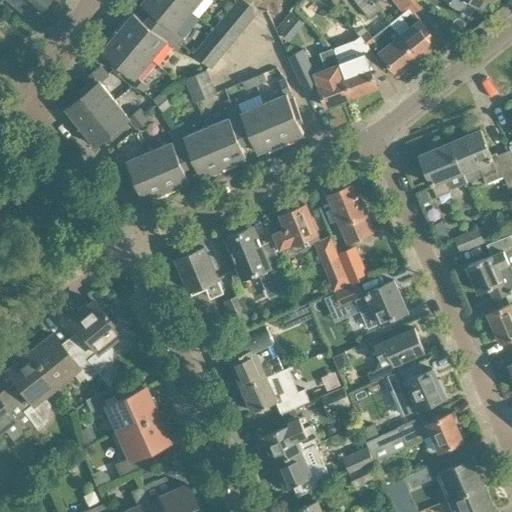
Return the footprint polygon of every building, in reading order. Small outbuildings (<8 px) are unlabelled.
[(6,0),(14,7),(20,0),(23,0),(37,12),(47,0),(6,0)] [(176,30),(191,12),(177,0),(144,0),(142,3),(153,12),(145,21),(134,12),(118,31),(152,58),(167,41),(175,48),(184,37),(176,30)] [(177,0),(191,12),(200,0),(214,0),(215,1),(215,0),(177,0)] [(244,0),(239,0),(233,8),(250,22),(261,10),(249,3),(244,0)] [(261,10),(268,0),(250,0),(249,3),(261,10)] [(282,0),(280,3),(290,11),(298,0),(282,0)] [(314,0),(307,4),(311,12),(321,6),(317,0),(314,0)] [(354,0),(370,18),(380,9),(371,0),(354,0)] [(392,0),(402,12),(390,22),(419,58),(439,42),(415,11),(424,5),(420,0),(392,0)] [(452,0),(449,4),(461,12),(461,13),(464,16),(465,15),(469,18),(475,9),(478,10),(485,0),(452,0)] [(250,22),(233,8),(225,17),(242,31),(250,22)] [(284,21),(277,30),(281,33),(296,16),(292,13),(284,21)] [(235,41),(242,31),(225,17),(217,26),(235,41)] [(353,27),(357,33),(360,36),(370,48),(374,45),(376,47),(377,47),(398,74),(419,58),(390,22),(372,37),(366,30),(360,21),(353,27)] [(217,26),(209,35),(227,50),(235,41),(217,26)] [(113,59),(110,62),(124,74),(127,71),(135,78),(137,76),(152,58),(118,31),(102,50),(113,59)] [(355,42),(335,49),(352,96),(378,87),(365,52),(370,48),(360,36),(357,33),(359,36),(354,40),(355,42)] [(219,59),(227,50),(209,35),(202,44),(219,59)] [(219,59),(202,44),(194,54),(211,69),(219,59)] [(303,49),(289,55),(301,81),(315,76),(327,106),(352,96),(335,49),(320,54),(325,66),(314,70),(303,49)] [(100,65),(94,69),(104,81),(109,76),(100,65)] [(102,82),(104,81),(94,69),(87,76),(91,81),(74,95),(77,98),(66,107),(81,126),(115,99),(102,82)] [(186,80),(191,91),(213,82),(208,70),(186,80)] [(263,73),(253,77),(256,85),(267,80),(263,73)] [(137,76),(135,78),(132,82),(143,92),(148,86),(137,76)] [(245,90),(256,85),(253,77),(242,82),(245,90)] [(286,79),(279,82),(285,95),(288,93),(288,94),(292,92),(286,79)] [(218,94),(213,82),(191,91),(196,103),(218,94)] [(154,100),(159,106),(169,98),(164,92),(154,100)] [(300,112),(295,101),(292,103),(288,94),(288,93),(285,95),(264,104),(280,140),(293,135),(294,137),(304,133),(296,114),(300,112)] [(229,118),(207,127),(223,164),(236,158),(237,161),(247,157),(231,121),(243,116),(258,152),(268,148),(267,146),(280,140),(264,104),(260,94),(237,104),(225,109),(229,118)] [(159,106),(164,113),(174,105),(169,98),(159,106)] [(115,99),(81,126),(97,146),(108,137),(111,140),(125,129),(122,125),(130,119),(129,117),(115,99)] [(140,108),(134,113),(143,123),(148,119),(140,108)] [(129,117),(130,119),(137,128),(143,123),(134,113),(129,117)] [(201,176),(224,166),(207,127),(185,137),(181,128),(168,133),(172,142),(151,151),(166,188),(167,190),(190,181),(184,168),(195,163),(201,176)] [(480,129),(450,142),(467,181),(484,174),(487,183),(504,176),(511,196),(511,195),(511,155),(510,150),(492,157),(480,129)] [(437,196),(450,191),(451,190),(450,188),(467,181),(450,142),(420,154),(437,196)] [(128,157),(125,150),(113,155),(116,162),(128,157)] [(166,188),(151,151),(129,161),(128,157),(116,162),(119,171),(126,168),(132,183),(136,181),(144,200),(153,196),(152,193),(166,188)] [(348,240),(374,229),(358,192),(357,192),(353,183),(328,194),(348,240)] [(286,228),(283,229),(273,234),(279,248),(291,243),(294,251),(300,251),(306,249),(312,243),(321,240),(306,204),(281,214),(287,227),(285,227),(286,228)] [(254,226),(226,237),(238,266),(231,269),(236,280),(257,271),(260,270),(266,283),(286,275),(276,250),(266,254),(254,226)] [(462,251),(484,242),(478,229),(456,238),(462,251)] [(511,251),(511,239),(510,234),(487,243),(492,254),(467,265),(479,292),(490,287),(495,299),(511,292),(511,270),(509,263),(510,263),(506,254),(511,251)] [(331,235),(321,240),(335,274),(331,276),(330,280),(333,285),(335,287),(337,286),(338,289),(351,283),(339,254),(331,235)] [(181,256),(177,258),(186,279),(183,281),(187,291),(191,289),(193,294),(207,288),(211,297),(223,292),(204,246),(194,251),(192,247),(179,253),(181,256)] [(356,247),(339,254),(351,283),(369,276),(356,247)] [(339,290),(335,291),(344,310),(358,304),(366,322),(368,327),(380,322),(389,318),(407,310),(394,279),(362,293),(357,282),(339,290)] [(239,334),(252,328),(239,295),(225,301),(239,334)] [(83,335),(73,342),(97,371),(96,372),(108,386),(119,376),(109,364),(111,362),(112,347),(105,340),(104,340),(102,338),(115,327),(104,314),(105,313),(103,310),(102,311),(93,299),(70,318),(83,335)] [(511,302),(507,305),(488,313),(501,342),(511,337),(511,302)] [(300,322),(310,317),(304,304),(294,308),(300,322)] [(230,358),(242,387),(283,369),(277,354),(274,356),(269,344),(274,342),(267,326),(235,340),(241,353),(230,358)] [(367,372),(371,381),(401,368),(398,361),(424,350),(415,328),(376,344),(382,358),(379,359),(377,365),(378,368),(367,372)] [(51,333),(28,352),(56,384),(71,372),(78,381),(84,377),(86,379),(96,372),(97,371),(73,342),(65,349),(51,333)] [(345,350),(332,356),(338,369),(346,364),(348,358),(345,350)] [(18,386),(9,394),(43,435),(46,433),(41,426),(46,422),(49,404),(42,396),(56,384),(28,352),(5,370),(18,386)] [(283,369),(242,387),(253,411),(271,403),(277,401),(300,391),(289,366),(283,369)] [(405,380),(401,369),(387,375),(405,415),(445,397),(432,368),(405,380)] [(119,384),(101,392),(86,399),(91,413),(105,406),(117,432),(156,414),(143,387),(124,395),(119,384)] [(321,395),(327,412),(350,403),(344,386),(321,395)] [(300,391),(277,401),(282,412),(286,410),(310,400),(310,399),(305,388),(300,391)] [(0,400),(0,429),(3,427),(12,439),(22,431),(23,431),(24,430),(34,443),(42,437),(42,436),(43,435),(9,394),(0,401),(0,400)] [(366,440),(368,445),(373,458),(421,438),(421,439),(432,434),(439,451),(464,440),(452,412),(427,423),(424,415),(366,440)] [(156,414),(117,432),(128,458),(114,464),(120,476),(153,461),(148,449),(167,441),(156,414)] [(304,427),(300,417),(286,423),(286,425),(263,435),(275,461),(301,450),(315,444),(320,442),(313,426),(310,425),(304,427)] [(367,438),(378,433),(373,422),(363,427),(367,438)] [(331,480),(315,444),(301,450),(275,461),(286,487),(293,485),(297,495),(331,480)] [(342,457),(349,472),(375,461),(373,458),(368,445),(342,457)] [(436,474),(448,500),(483,485),(471,458),(436,474)] [(375,461),(349,472),(355,487),(381,476),(375,461)] [(150,464),(136,470),(140,480),(154,474),(150,464)] [(404,476),(402,477),(406,486),(408,489),(433,478),(428,465),(404,476)] [(164,476),(142,486),(153,511),(199,511),(198,509),(199,509),(197,505),(196,506),(187,484),(171,491),(164,476)] [(483,485),(448,500),(452,511),(488,511),(494,510),(483,485)] [(153,511),(142,486),(130,491),(137,507),(123,511),(153,511)] [(295,509),(296,511),(343,511),(341,505),(325,511),(321,511),(317,500),(295,509)]
